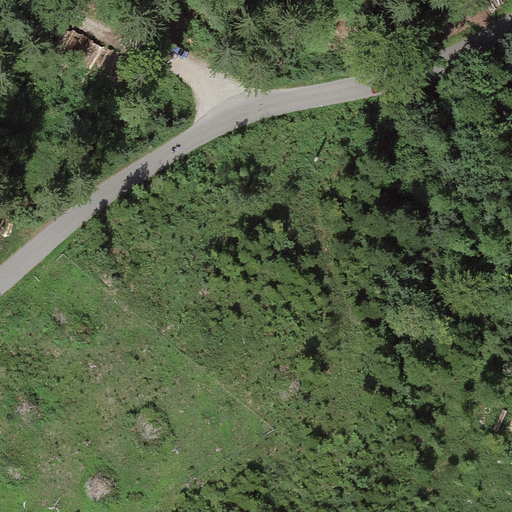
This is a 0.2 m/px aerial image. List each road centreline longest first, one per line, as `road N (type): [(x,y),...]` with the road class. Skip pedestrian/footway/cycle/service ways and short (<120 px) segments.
road 1 (unclassified): [(0,282),(105,194),(215,125),(257,106),(426,71),(511,25)]
road 2 (track): [(8,0),(257,106)]
road 3 (track): [(378,85),(511,131)]
